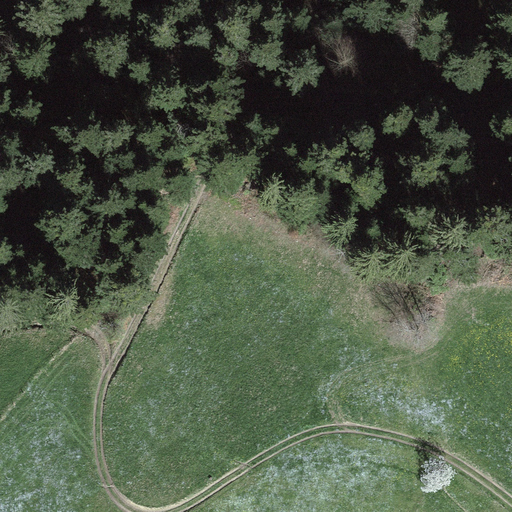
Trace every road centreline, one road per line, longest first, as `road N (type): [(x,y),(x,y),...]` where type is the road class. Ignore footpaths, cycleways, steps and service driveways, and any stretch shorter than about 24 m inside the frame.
road 1 (track): [(176,511),(278,448),(334,427),(401,436),(439,452),(511,502)]
road 2 (track): [(0,331),(39,325),(98,336),(100,477),(131,511)]
